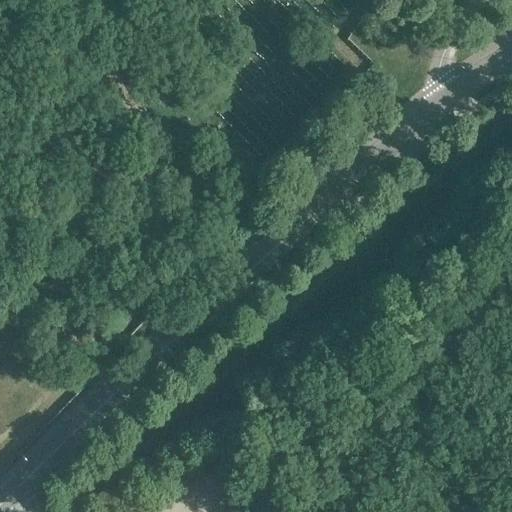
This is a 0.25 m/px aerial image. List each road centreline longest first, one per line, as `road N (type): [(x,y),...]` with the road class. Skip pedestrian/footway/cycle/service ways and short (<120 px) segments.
road 1 (tertiary): [(0,503),(446,105)]
road 2 (unclassified): [(446,105),(435,88),(436,69),(484,0)]
